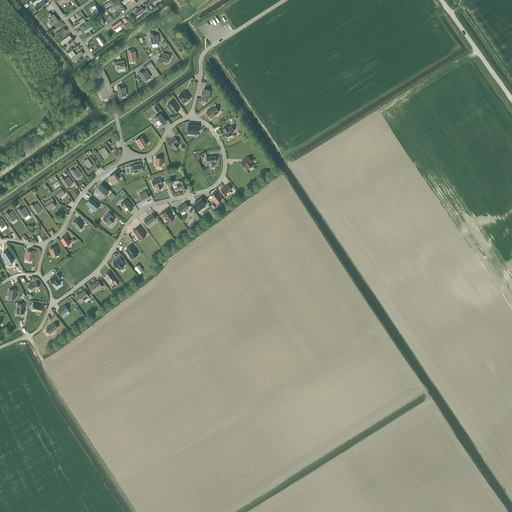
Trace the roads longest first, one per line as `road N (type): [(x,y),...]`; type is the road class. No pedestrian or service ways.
road 1 (residential): [(190,117),(216,136),(221,177),(204,191),(139,210),(101,267),(50,302)]
road 2 (residential): [(126,159),(106,80),(51,0)]
road 3 (track): [(41,360),(134,511)]
road 4 (residential): [(190,117),(203,52),(283,0)]
road 5 (unclassified): [(511,99),(441,0)]
road 6 (residential): [(44,244),(85,189),(126,159)]
